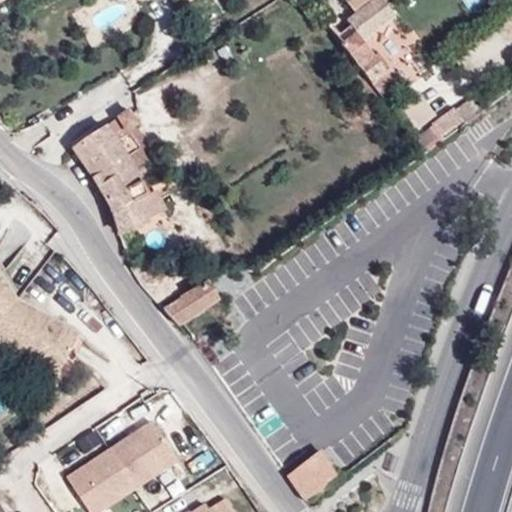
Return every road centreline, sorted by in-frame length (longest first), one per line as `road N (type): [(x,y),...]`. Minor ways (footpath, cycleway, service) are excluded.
road 1 (residential): [(0,147),(83,221),(295,511)]
road 2 (unclassified): [(401,511),(442,382),(511,216)]
road 3 (unknown): [(9,156),(250,0)]
